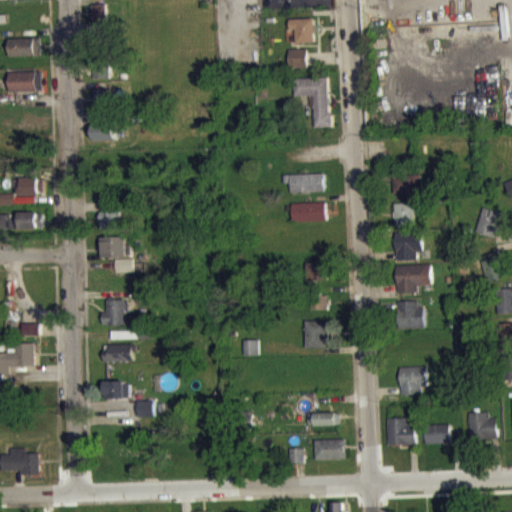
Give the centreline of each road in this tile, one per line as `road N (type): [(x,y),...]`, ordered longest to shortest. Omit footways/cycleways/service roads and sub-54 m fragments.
road 1 (residential): [(349,0),(371,511)]
road 2 (residential): [(0,494),(511,474)]
road 3 (residential): [(63,0),(79,494)]
